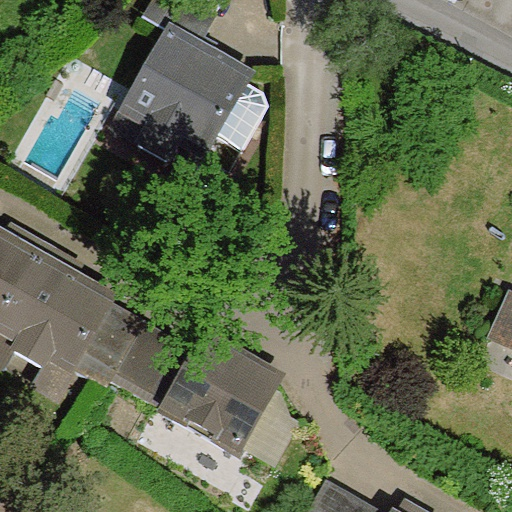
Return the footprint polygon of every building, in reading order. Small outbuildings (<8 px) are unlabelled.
[(163,0),(146,30),(169,43),(115,137),(201,186),(257,86),(196,51),(213,20),(177,0),(163,0)] [(115,369),(141,324),(107,305),(112,298),(0,235),(0,364),(55,395),(70,366),(105,386),(115,369)] [(511,298),(508,297),(490,339),(511,348),(511,298)] [(195,355),(141,324),(115,369),(165,397),(159,408),(237,453),(281,375),(207,334),(195,355)] [(375,511),(330,486),(314,511),(375,511)]
